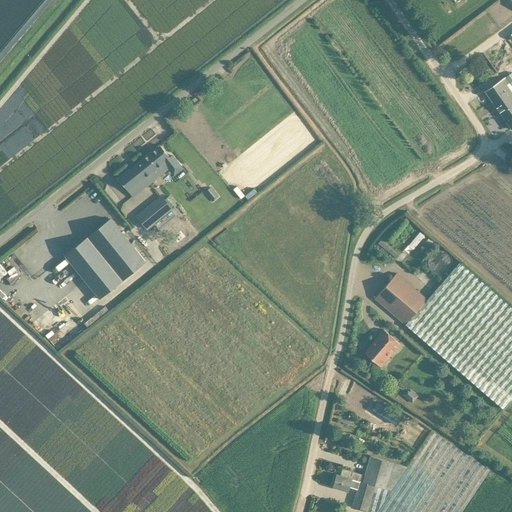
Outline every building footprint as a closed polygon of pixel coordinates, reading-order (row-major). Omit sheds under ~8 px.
[(511,87),(505,78),(486,91),(487,93),(511,129),(511,128),(511,87)] [(160,145),(118,179),(133,197),(168,169),(169,170),(179,162),(173,155),(170,157),(160,145)] [(212,202),(219,196),(211,186),(204,192),(212,202)] [(169,196),(164,200),(161,196),(137,216),(147,229),(149,227),(156,236),(164,230),(165,231),(184,216),(169,196)] [(146,262),(110,218),(65,255),(101,298),(146,262)] [(429,238),(426,241),(431,246),(434,242),(429,238)] [(60,274),(70,267),(67,262),(57,270),(60,274)] [(503,409),(511,398),(511,307),(460,262),(428,299),(397,273),(375,298),(503,409)] [(0,276),(2,281),(16,273),(10,263),(0,268),(0,276)] [(61,306),(37,326),(50,341),(74,322),(61,306)] [(92,329),(113,313),(110,309),(89,325),(92,329)] [(364,352),(381,366),(401,344),(385,329),(364,352)] [(418,396),(411,390),(410,391),(408,390),(407,392),(406,391),(402,395),(412,403),(418,396)] [(461,511),(490,469),(432,430),(408,466),(380,458),(371,456),(363,482),(360,481),(362,474),(344,469),(342,476),(337,474),(333,487),(348,491),(350,487),(357,489),(353,506),(372,511),(461,511)]
